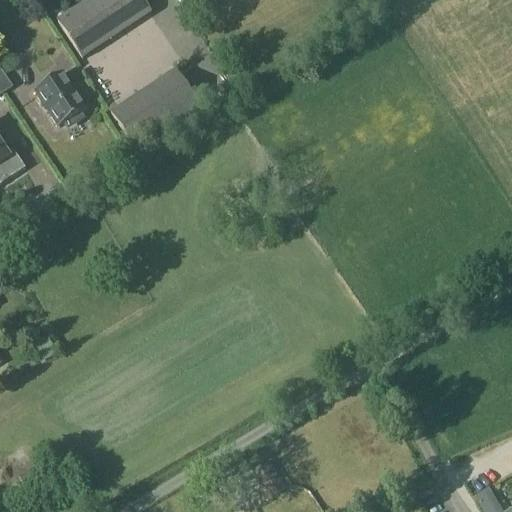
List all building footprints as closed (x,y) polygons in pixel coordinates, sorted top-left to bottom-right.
[(90,0),(57,22),(83,60),(150,15),(139,0),(90,0)] [(173,73),(110,115),(135,152),(198,110),(173,73)] [(58,130),(85,112),(60,75),(34,93),(58,130)] [(0,128),(0,187),(24,171),(13,155),(8,158),(0,146),(0,140),(5,137),(0,128)] [(45,257),(36,244),(20,255),(5,265),(3,266),(13,280),(14,282),(31,271),(29,268),(43,258),(45,257)] [(53,350),(45,335),(26,344),(34,359),(53,350)] [(269,501),(286,491),(270,463),(253,473),(269,501)]
